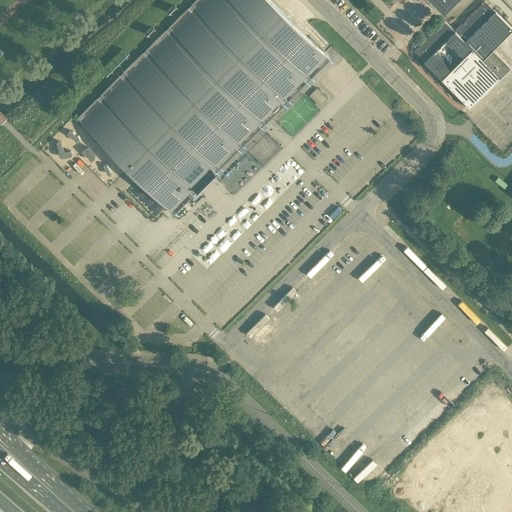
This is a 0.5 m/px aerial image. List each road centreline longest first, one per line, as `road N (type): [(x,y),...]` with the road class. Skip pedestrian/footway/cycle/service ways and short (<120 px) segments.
road 1 (unknown): [(273,382),(324,431),(430,328)]
road 2 (residential): [(511,369),(357,214)]
road 3 (unknown): [(273,382),(375,285),(393,287),(430,328)]
road 4 (residential): [(357,214),(431,130),(422,106),(375,59)]
road 5 (residential): [(226,344),(357,214)]
road 6 (unclassified): [(251,511),(184,452),(177,398),(198,365)]
road 7 (unknown): [(255,368),(360,263),(377,273)]
road 8 (unknown): [(297,410),(408,304)]
road 9 (unknown): [(364,434),(448,347)]
road 10 (unknown): [(511,413),(455,476),(459,511)]
